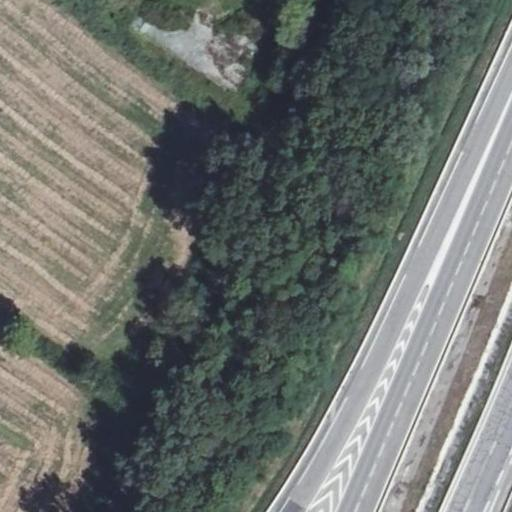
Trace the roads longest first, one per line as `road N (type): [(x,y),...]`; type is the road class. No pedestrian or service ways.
road 1 (motorway): [(511,86),(496,98),(357,397),(291,511)]
road 2 (motorway): [(511,136),(354,511)]
